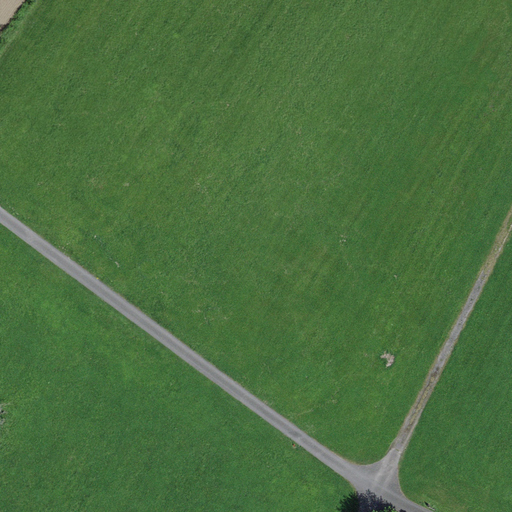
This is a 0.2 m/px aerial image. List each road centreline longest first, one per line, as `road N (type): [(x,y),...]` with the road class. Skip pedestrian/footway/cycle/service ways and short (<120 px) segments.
road 1 (unclassified): [(0,214),(377,497)]
road 2 (track): [(377,497),(511,229)]
